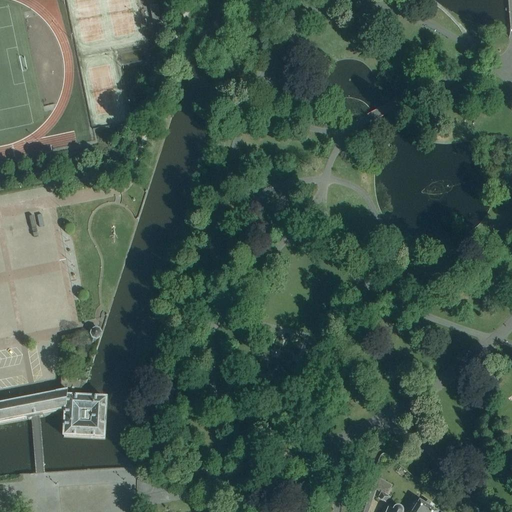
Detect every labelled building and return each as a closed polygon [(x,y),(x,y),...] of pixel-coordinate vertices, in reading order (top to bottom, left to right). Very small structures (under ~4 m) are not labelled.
[(150,7),(154,24),(161,22),(160,16),(158,6),(156,6),(150,7)] [(101,332),(99,329),(95,327),(92,329),(90,333),(92,337),(96,338),(100,336),(101,332)] [(0,423),(31,418),(32,418),(36,417),(38,417),(39,416),(61,412),(67,411),(67,396),(67,390),(66,391),(61,391),(60,392),(37,396),(31,397),(24,398),(0,402),(0,423)] [(105,398),(80,397),(67,396),(67,411),(61,412),(62,436),(104,438),(105,398)] [(378,477),(373,485),(376,487),(375,489),(376,490),(379,491),(380,489),(387,494),(392,486),(378,477)] [(374,496),(376,490),(367,484),(364,492),(374,496)] [(364,511),(368,511),(374,496),(364,492),(358,510),(364,511)] [(390,498),(381,493),(377,499),(386,504),(387,503),(390,498)] [(436,511),(433,509),(434,507),(427,502),(425,505),(420,501),(412,511),(436,511)] [(402,511),(403,511),(402,510),(403,510),(402,509),(401,509),(399,507),(398,507),(397,507),(396,507),(396,508),(394,508),(393,510),(389,508),(390,505),(387,503),(386,504),(382,511),(402,511)]
